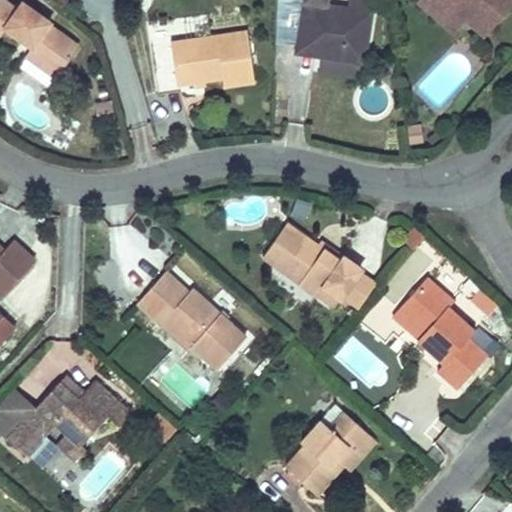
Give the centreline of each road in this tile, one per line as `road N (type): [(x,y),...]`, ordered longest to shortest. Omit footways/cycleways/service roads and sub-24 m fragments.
road 1 (residential): [(470,179),(394,185),(248,160),(76,190),(0,161)]
road 2 (residential): [(431,511),(511,418)]
